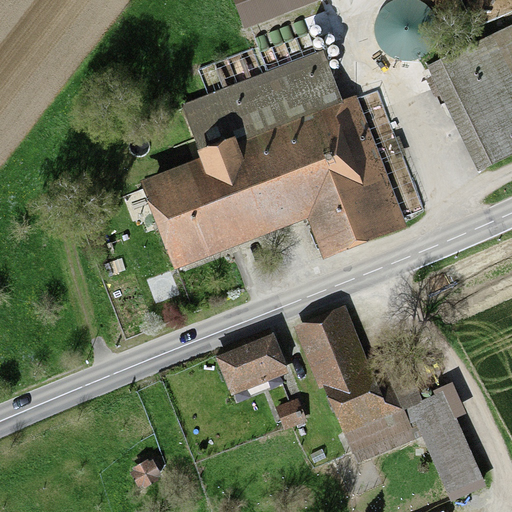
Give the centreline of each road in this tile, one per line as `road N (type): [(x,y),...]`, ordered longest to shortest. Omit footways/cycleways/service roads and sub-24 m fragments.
road 1 (secondary): [(511,211),(0,421)]
road 2 (track): [(107,376),(65,223)]
